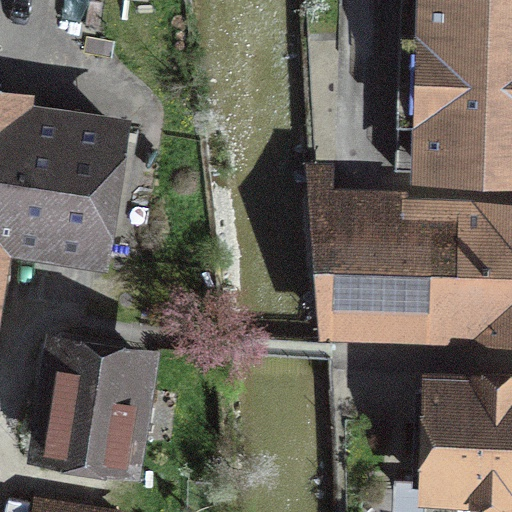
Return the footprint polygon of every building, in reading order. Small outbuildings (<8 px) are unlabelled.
[(511,0),(399,0),(394,168),(511,172),(511,0)] [(0,235),(96,250),(116,129),(10,113),(11,105),(0,103),(0,235)] [(511,333),(511,211),(318,206),(326,327),(511,333)] [(59,346),(44,445),(127,458),(143,358),(59,346)] [(436,389),(419,388),(416,479),(434,480),(434,483),(511,486),(511,374),(436,371),(436,389)]
